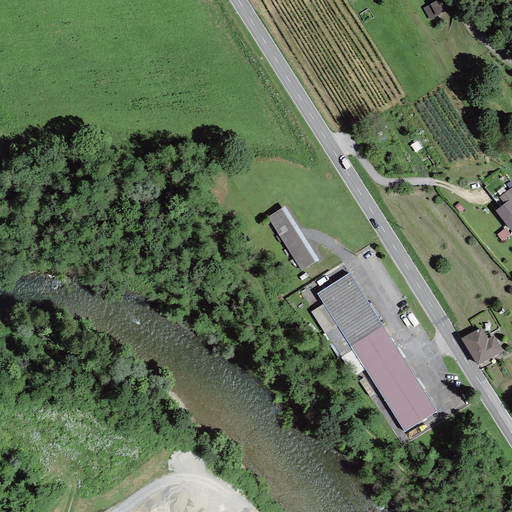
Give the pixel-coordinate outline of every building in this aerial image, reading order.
[(446,10),(440,0),(438,0),(424,8),(430,19),(446,10)] [(503,204),(495,211),(511,233),(511,232),(511,186),(498,197),(503,204)] [(319,261),(284,206),(266,217),(301,272),(319,261)] [(502,241),(510,234),(505,228),(497,235),(502,241)] [(437,411),(350,272),(316,294),(323,304),(311,312),(324,334),(325,333),(353,377),(365,369),(404,431),(437,411)] [(481,328),(461,338),(477,365),(504,351),(493,335),(488,339),(481,328)]
